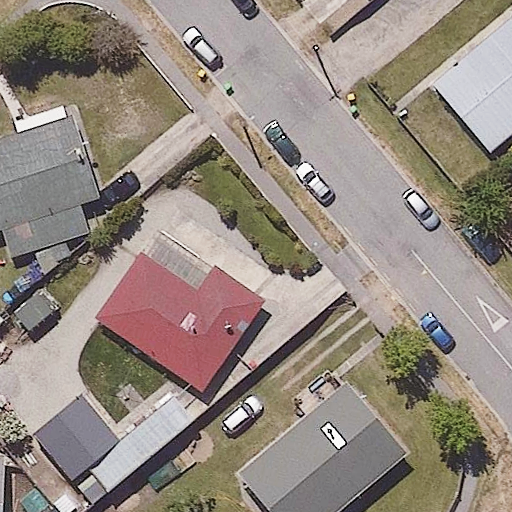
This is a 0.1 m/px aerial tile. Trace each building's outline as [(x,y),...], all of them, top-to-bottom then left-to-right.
[(511,123),(511,12),(433,82),(488,145),(511,123)] [(0,130),(0,220),(7,243),(83,220),(79,206),(97,200),(65,93),(5,111),(10,127),(0,130)] [(205,254),(154,219),(91,309),(209,392),(287,280),(219,233),(205,254)] [(60,303),(41,282),(10,309),(28,331),(60,303)] [(330,511),(407,442),(346,376),(235,478),(266,511),(330,511)]
